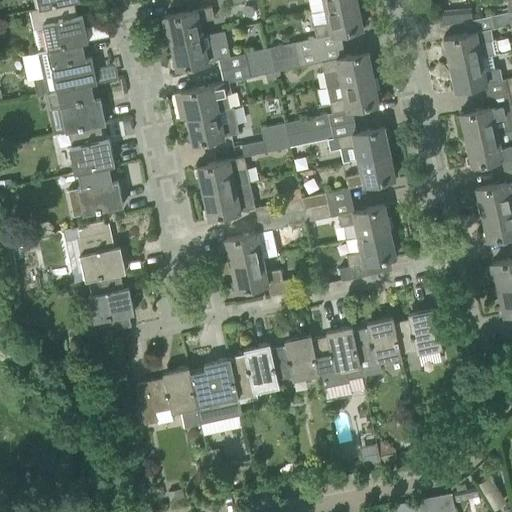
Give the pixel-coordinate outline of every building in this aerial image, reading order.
[(87,40),(83,21),(82,14),(76,16),(73,0),(38,8),(28,10),(32,26),(42,24),(47,49),(82,41),(87,40)] [(356,0),(323,0),(325,8),(357,1),(356,0)] [(363,27),(357,1),(325,8),(311,11),(314,25),(312,26),(315,37),(363,27)] [(211,6),(183,12),(164,16),(169,42),(201,35),(198,21),(214,18),(211,6)] [(462,33),(443,38),(448,63),(491,54),(495,53),(498,53),(495,39),(492,40),(489,28),(505,25),(511,23),(511,10),(508,11),(502,13),(468,20),(470,32),(462,33)] [(451,22),(449,11),(440,12),(442,23),(451,22)] [(201,35),(169,42),(175,67),(194,63),(216,59),(222,57),(219,45),(224,44),(221,31),(201,35)] [(96,81),(92,62),(91,55),(85,57),(82,41),(47,49),(37,51),(46,92),(91,83),(96,81)] [(296,54),(294,42),(269,47),(272,59),(296,54)] [(272,59),(269,47),(245,53),(247,64),(272,59)] [(368,50),(348,55),(320,61),(325,86),(373,76),(368,50)] [(299,66),(296,54),(272,59),(274,71),(299,66)] [(498,67),(494,68),(491,54),(448,63),(454,89),(500,79),(498,67)] [(274,71),(272,59),(247,64),(250,76),(274,71)] [(379,102),(373,76),(325,86),(331,112),(310,117),(285,122),(287,134),(354,119),(351,108),(379,102)] [(230,92),(227,81),(174,92),(180,118),(186,117),(233,106),(229,107),(226,93),(230,92)] [(46,92),(44,92),(45,93),(46,93),(49,108),(60,106),(65,130),(65,131),(68,130),(99,124),(105,122),(101,103),(99,96),(94,97),(91,83),(46,92)] [(478,109),(459,113),(464,138),(497,131),(511,128),(509,114),(506,103),(487,107),(478,109)] [(238,132),(233,106),(186,117),(191,142),(238,132)] [(354,119),(287,134),(290,146),(315,140),(327,138),(329,149),(338,148),(341,162),(355,158),(389,151),(384,125),(364,130),(356,131),(354,119)] [(287,134),(285,122),(261,127),(263,139),(287,134)] [(114,163),(110,144),(108,137),(102,139),(99,124),(68,130),(71,145),(68,145),(74,172),(77,171),(108,165),(114,163)] [(511,155),(511,142),(500,145),(497,131),(464,138),(470,164),(511,155)] [(290,146),(287,134),(263,139),(266,151),(290,146)] [(395,177),(389,151),(355,158),(359,173),(344,176),(346,187),(395,177)] [(249,181),(246,168),(243,156),(196,166),(202,192),(249,181)] [(77,186),(67,188),(73,215),(82,213),(103,209),(123,205),(119,185),(117,178),(111,180),(108,165),(77,171),(80,185),(77,186)] [(9,179),(0,181),(0,187),(2,187),(10,186),(9,179)] [(511,179),(475,188),(480,213),(511,206),(511,179)] [(254,207),(252,195),(249,181),(202,192),(207,217),(254,207)] [(326,192),(302,197),(304,209),(329,204),(326,192)] [(304,209),(302,197),(277,203),(280,214),(304,209)] [(331,216),(329,204),(304,209),(307,221),(331,216)] [(384,204),(365,208),(337,214),(340,226),(354,223),(357,237),(390,229),(384,204)] [(511,206),(480,213),(486,239),(511,233),(511,206)] [(307,221),(304,209),(280,214),(282,226),(307,221)] [(79,236),(76,237),(79,253),(85,279),(88,279),(119,272),(125,271),(121,252),(119,245),(113,246),(108,219),(77,225),(79,236)] [(273,240),(270,228),(224,238),(229,264),(261,257),(258,243),(273,240)] [(395,255),(390,229),(357,237),(360,250),(345,254),(348,265),(339,267),(341,279),(366,274),(363,262),(395,255)] [(265,271),(261,257),(229,264),(235,290),(267,283),(270,294),(294,289),(292,277),(281,280),(279,268),(265,271)] [(511,258),(491,263),(497,288),(511,285),(511,258)] [(134,312),(130,293),(128,286),(122,287),(119,272),(88,279),(91,293),(88,294),(93,319),(82,321),(85,334),(130,325),(128,313),(134,312)] [(511,285),(497,288),(502,314),(511,311),(511,285)] [(433,306),(414,310),(407,312),(408,318),(393,321),(400,352),(415,348),(416,352),(442,346),(433,306)] [(401,356),(400,352),(393,321),(392,315),(366,321),(367,327),(352,330),(362,374),(380,370),(378,360),(401,356)] [(362,375),(362,374),(352,330),(351,324),(325,330),(326,336),(311,339),(319,373),(321,387),(349,381),(348,378),(362,375)] [(319,373),(311,339),(310,333),(284,338),(285,344),(270,348),(277,378),(292,375),(292,379),(319,373)] [(279,389),(277,378),(270,348),(269,342),(243,347),(244,353),(230,356),(239,401),(257,397),(256,394),(279,389)] [(239,401),(230,356),(203,362),(204,368),(189,371),(200,422),(241,413),(239,401)] [(200,422),(189,371),(188,365),(162,371),(163,377),(135,383),(144,424),(157,421),(155,410),(170,407),(171,411),(181,409),(184,426),(200,422)] [(377,442),(367,444),(371,463),(381,461),(378,449),(378,448),(377,442)] [(395,445),(378,448),(378,449),(381,461),(397,458),(395,445)] [(216,490),(229,487),(225,467),(212,469),(216,490)] [(180,488),(168,491),(170,502),(183,500),(180,488)] [(479,488),(420,494),(422,511),(433,511),(459,509),(459,502),(480,500),(479,488)]
